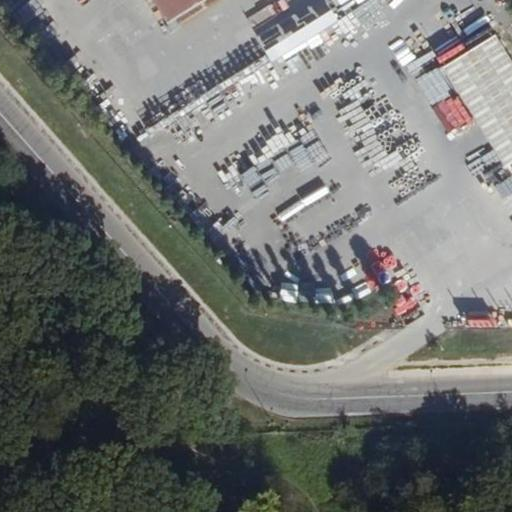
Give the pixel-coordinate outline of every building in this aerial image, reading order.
[(154,0),(168,21),(202,0),(154,0)] [(376,0),(415,69),(505,18),(494,0),(376,0)] [(357,13),(368,34),(381,28),(371,7),(357,13)] [(446,60),(498,167),(511,160),(511,48),(504,32),(446,60)] [(374,236),(345,251),(357,275),(387,259),(374,236)]
